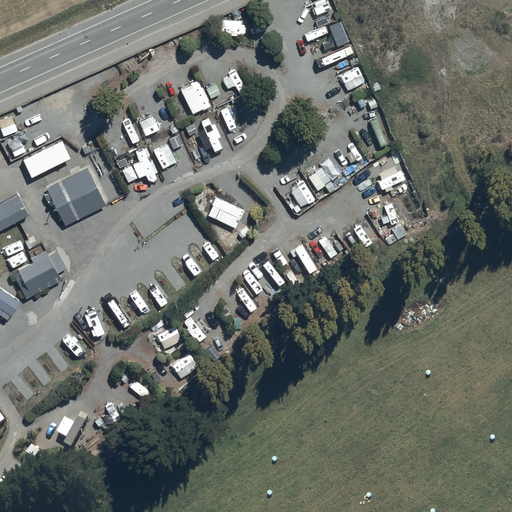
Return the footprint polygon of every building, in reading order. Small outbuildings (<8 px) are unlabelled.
[(259,22),(251,9),(239,17),(247,29),(259,22)] [(348,44),(335,49),(342,64),(354,59),(348,44)] [(79,82),(86,97),(96,93),(92,85),(94,85),(90,76),(79,82)] [(213,84),(221,100),(239,92),(231,76),(213,84)] [(180,95),(171,100),(176,111),(186,106),(180,95)] [(452,124),(445,125),(449,148),(456,147),(452,124)] [(178,165),(166,139),(152,146),(164,171),(178,165)] [(356,150),(349,154),(357,166),(364,162),(356,150)] [(90,160),(47,181),(64,216),(107,196),(90,160)] [(321,167),(308,177),(317,191),(325,185),(330,180),(321,167)] [(369,171),(356,180),(365,192),(372,188),(371,186),(376,182),(369,171)] [(297,185),(298,185),(305,196),(312,192),(304,180),(297,185)] [(24,187),(0,198),(0,219),(32,205),(24,187)] [(246,212),(214,196),(210,205),(212,206),(208,215),(235,228),(239,219),(242,220),(246,212)] [(355,219),(349,224),(361,241),(368,236),(355,219)] [(407,235),(401,225),(390,232),(397,242),(407,235)] [(333,236),(321,244),(331,259),(343,250),(333,236)] [(55,243),(20,260),(31,284),(67,267),(55,243)] [(274,268),(269,272),(282,291),(288,287),(274,268)] [(20,291),(2,278),(0,279),(0,301),(8,307),(20,291)] [(125,322),(133,319),(128,302),(120,304),(121,307),(113,309),(117,322),(124,320),(125,322)] [(239,307),(232,313),(241,324),(253,315),(248,309),(243,312),(239,307)] [(168,327),(154,334),(162,350),(182,340),(174,324),(173,325),(168,315),(163,317),(168,327)] [(182,357),(170,366),(178,378),(184,373),(189,379),(195,374),(194,373),(200,369),(190,354),(183,358),(182,357)] [(116,402),(109,406),(119,421),(132,413),(121,396),(115,400),(116,402)] [(76,425),(65,419),(57,435),(67,440),(65,444),(73,449),(89,419),(82,415),(76,425)] [(40,453),(30,444),(23,453),(33,461),(40,453)]
